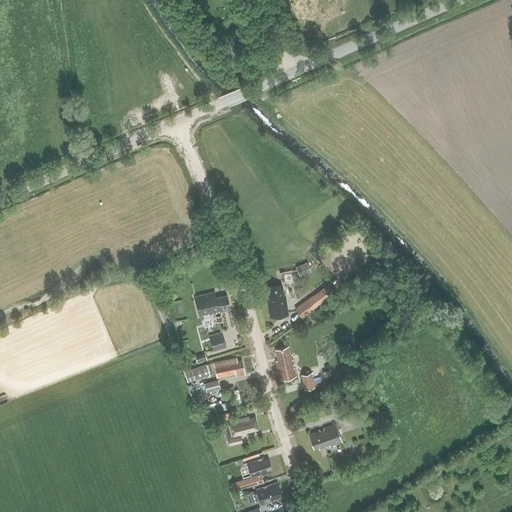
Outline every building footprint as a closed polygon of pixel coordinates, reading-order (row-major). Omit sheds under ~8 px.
[(335,293),(328,284),(295,309),(302,318),(316,307),(335,293)] [(270,317),(288,314),(285,296),(283,296),(281,286),(267,289),(269,301),(267,302),(270,317)] [(218,311),(219,313),(230,310),(227,296),(216,298),(215,293),(195,297),(199,317),(203,316),(203,315),(208,314),(208,315),(216,313),(216,312),(218,311)] [(226,347),(221,333),(209,337),(214,351),(226,347)] [(292,365),(294,365),(293,360),(291,360),(290,356),(288,347),(276,349),(278,361),(275,361),(279,380),(296,377),(294,368),(293,368),(292,365)] [(188,367),(184,358),(178,360),(181,370),(188,367)] [(237,358),(221,361),(213,363),(217,377),(235,374),(236,376),(245,375),(242,361),(237,362),(237,358)] [(188,382),(199,378),(209,375),(205,364),(184,371),(188,382)] [(304,389),(315,387),(312,373),(301,375),(304,389)] [(205,392),(219,388),(217,380),(203,383),(205,392)] [(229,400),(210,404),(213,413),(231,409),(229,400)] [(364,431),(376,426),(371,411),(359,415),(364,431)] [(230,423),(230,424),(224,425),(230,445),(243,442),(241,436),(247,435),(246,432),(258,429),(255,419),(250,420),(249,418),(230,423)] [(329,445),(329,446),(330,446),(342,442),(335,424),(322,429),(322,430),(309,434),(314,448),(319,447),(320,449),(325,447),(325,446),(329,445)] [(251,478),(247,479),(232,484),(234,492),(264,482),(262,476),(268,473),(267,469),(271,468),(268,460),(264,461),(263,458),(247,463),(251,478)] [(273,499),(281,496),(276,483),(257,490),(262,505),(273,501),(273,499)]
